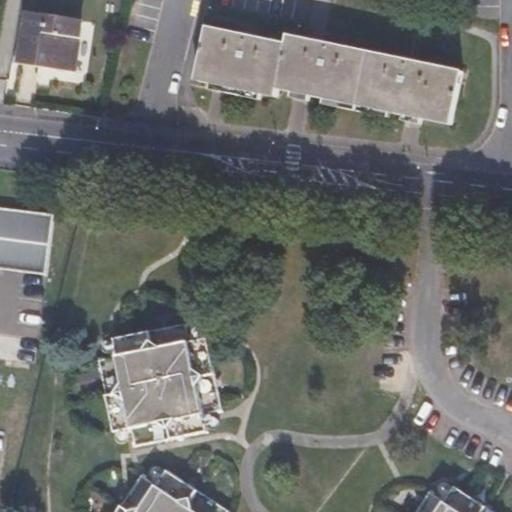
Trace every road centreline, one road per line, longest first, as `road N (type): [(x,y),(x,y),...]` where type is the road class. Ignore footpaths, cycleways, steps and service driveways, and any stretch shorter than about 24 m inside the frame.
road 1 (residential): [(426,179),(425,364),(457,404),(511,429)]
road 2 (tertiary): [(146,148),(426,179)]
road 3 (residential): [(146,148),(186,0)]
road 4 (tertiary): [(0,134),(146,148)]
